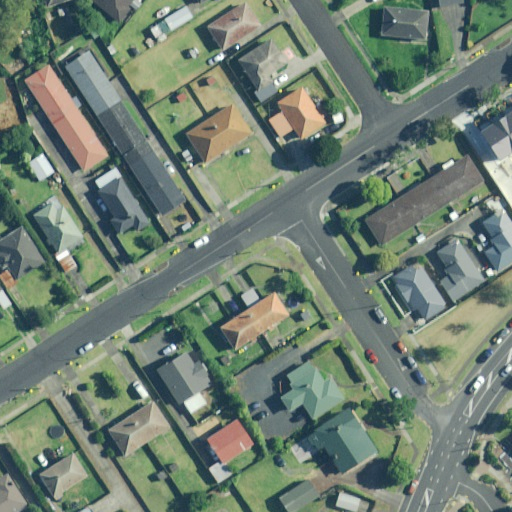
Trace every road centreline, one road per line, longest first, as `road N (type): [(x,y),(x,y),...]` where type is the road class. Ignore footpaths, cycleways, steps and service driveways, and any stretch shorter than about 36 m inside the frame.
road 1 (tertiary): [(0,389),(289,201)]
road 2 (residential): [(289,201),(416,398),(455,429)]
road 3 (residential): [(302,0),(389,136)]
road 4 (tertiary): [(389,136),(511,56)]
